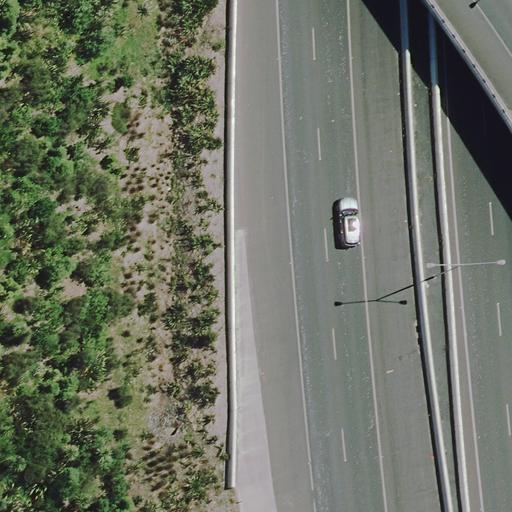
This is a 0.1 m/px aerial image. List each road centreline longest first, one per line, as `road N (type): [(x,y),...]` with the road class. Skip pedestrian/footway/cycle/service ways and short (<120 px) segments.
road 1 (motorway): [(350,511),(308,0)]
road 2 (motorway): [(478,0),(511,448)]
